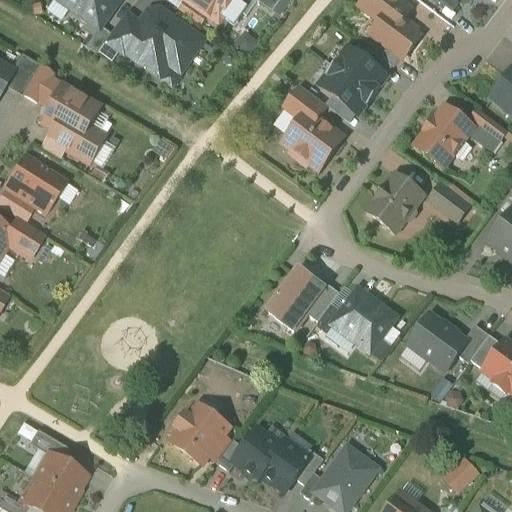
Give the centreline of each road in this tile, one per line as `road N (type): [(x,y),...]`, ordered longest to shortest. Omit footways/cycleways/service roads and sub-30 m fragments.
road 1 (residential): [(511,3),(485,40),(436,73),(319,228)]
road 2 (residential): [(319,228),(343,254),(511,307)]
road 3 (residential): [(223,511),(129,478),(107,511)]
